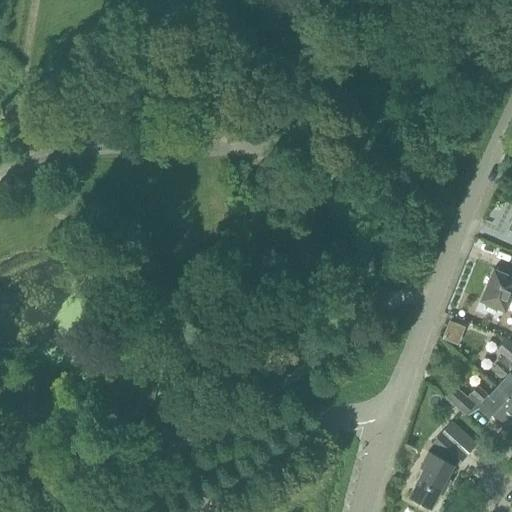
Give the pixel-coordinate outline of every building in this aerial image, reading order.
[(511,215),(506,212),(496,233),(509,245),(511,241),(511,215)] [(511,276),(494,268),(480,298),(505,309),(509,299),(511,300),(511,276)] [(497,387),(511,400),(511,343),(506,339),(497,349),(504,355),(493,367),(505,378),(497,387)] [(511,416),(511,400),(497,387),(488,396),(477,386),(467,397),(455,386),(445,397),(464,415),(474,404),(489,417),(493,413),(505,424),(511,416)] [(432,443),(457,466),(466,455),(441,432),(432,443)] [(453,463),(428,450),(419,466),(424,469),(410,496),(431,507),(438,493),(443,496),(451,480),(446,477),(453,463)]
